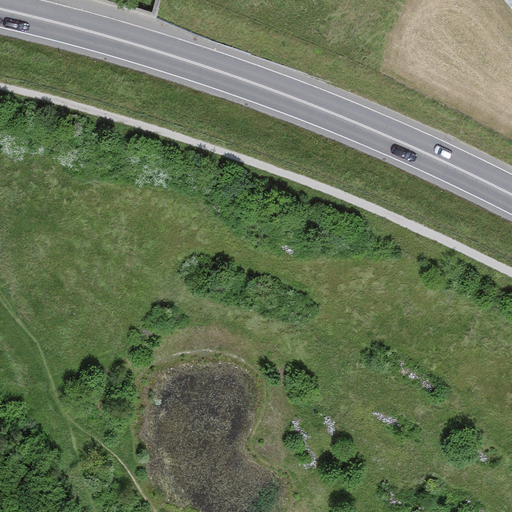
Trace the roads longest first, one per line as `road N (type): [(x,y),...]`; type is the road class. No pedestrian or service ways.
road 1 (trunk): [(0,9),(263,86),(511,195)]
road 2 (track): [(0,86),(196,142),(371,206),(511,271)]
